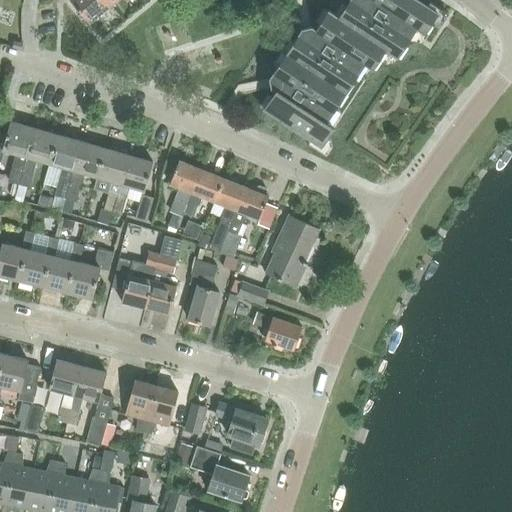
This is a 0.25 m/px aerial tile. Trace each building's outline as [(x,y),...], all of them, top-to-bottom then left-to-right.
[(89,24),(111,6),(105,0),(69,0),(70,0),(89,24)] [(386,48),(385,50),(397,58),(417,28),(424,32),(420,38),(422,38),(438,13),(418,0),(349,0),(345,7),(339,17),(386,48)] [(386,48),(339,17),(330,11),(329,11),(316,30),(312,27),(307,28),(303,29),(286,54),(354,98),(385,50),(386,48)] [(330,134),(354,98),(286,54),(270,79),(271,83),(272,88),(276,91),(264,110),(321,147),(330,134)] [(18,184),(34,128),(10,121),(7,134),(0,132),(0,162),(1,163),(5,151),(16,155),(11,171),(14,171),(11,183),(18,184)] [(49,164),(58,135),(34,128),(18,184),(26,187),(30,174),(34,175),(38,161),(49,164)] [(81,141),(58,135),(49,164),(62,168),(55,195),(66,198),(81,141)] [(105,148),(81,141),(66,198),(77,201),(84,174),(97,178),(105,148)] [(112,211),(129,155),(105,148),(97,178),(111,182),(108,194),(104,209),(112,211)] [(144,191),(153,162),(129,155),(112,211),(122,214),(126,199),(127,199),(130,187),(144,191)] [(193,193),(202,170),(179,161),(171,185),(178,188),(169,211),(174,213),(168,227),(177,230),(184,214),(192,193),(193,193)] [(216,202),(225,179),(202,170),(193,193),(192,193),(184,214),(193,218),(198,206),(199,207),(203,197),(216,202)] [(221,254),(238,211),(247,187),(225,179),(216,202),(227,206),(215,237),(214,239),(210,249),(221,254)] [(269,229),(277,208),(267,204),(271,196),(247,187),(238,211),(221,254),(233,258),(242,237),(238,235),(246,214),(261,220),(259,225),(269,229)] [(147,221),(154,198),(141,195),(135,218),(147,221)] [(101,208),(97,221),(109,225),(112,211),(104,209),(101,208)] [(296,288),(307,263),(304,262),(319,229),(291,216),(274,253),(276,255),(267,275),(296,288)] [(64,219),(62,226),(72,229),(74,222),(64,219)] [(31,249),(35,234),(26,231),(22,247),(2,242),(0,251),(0,276),(19,281),(28,248),(31,249)] [(28,248),(19,281),(44,287),(52,254),(55,255),(59,240),(35,234),(31,249),(28,248)] [(203,235),(199,245),(210,249),(214,239),(203,235)] [(174,273),(177,260),(182,241),(165,237),(160,255),(153,280),(145,308),(169,314),(178,287),(162,283),(165,270),(174,273)] [(44,287),(67,293),(75,260),(79,261),(80,261),(83,246),(59,240),(55,255),(52,254),(44,287)] [(108,271),(113,252),(98,249),(94,265),(79,261),(75,260),(67,293),(92,299),(100,269),(108,271)] [(153,280),(160,255),(149,252),(146,265),(143,278),(129,275),(122,302),(145,308),(153,280)] [(210,325),(221,292),(213,290),(219,267),(200,262),(199,262),(193,284),(199,286),(188,319),(210,325)] [(269,291),(243,281),(237,296),(263,306),(269,291)] [(230,294),(227,304),(235,307),(238,297),(230,294)] [(296,349),(304,326),(259,311),(255,323),(269,328),(267,340),(275,343),(275,344),(283,347),(286,346),(296,349)] [(32,403),(40,371),(26,367),(28,360),(3,354),(0,366),(0,391),(1,386),(19,390),(19,391),(24,393),(22,400),(32,403)] [(67,424),(75,394),(82,366),(58,360),(51,387),(65,391),(57,421),(67,424)] [(100,400),(101,396),(107,373),(82,366),(75,394),(67,424),(76,426),(84,396),(100,400)] [(146,433),(158,386),(135,380),(126,415),(138,418),(138,431),(146,433)] [(172,427),(181,392),(158,386),(146,433),(153,435),(160,424),(172,427)] [(113,399),(101,396),(100,400),(96,418),(93,417),(86,443),(100,447),(113,399)] [(223,432),(228,433),(228,434),(235,436),(232,446),(251,452),(254,443),(259,445),(260,441),(263,442),(266,432),(264,431),(268,420),(220,402),(217,414),(216,416),(227,421),(223,432)] [(200,435),(208,407),(191,403),(184,431),(200,435)] [(38,433),(45,408),(31,404),(24,430),(38,433)] [(7,437),(4,451),(8,452),(16,453),(18,443),(19,439),(7,437)] [(18,443),(16,453),(23,455),(26,441),(19,439),(18,443)] [(182,443),(179,453),(191,457),(194,447),(182,443)] [(241,501),(249,475),(218,465),(221,454),(197,445),(190,466),(214,474),(213,479),(209,489),(241,501)] [(0,504),(5,505),(16,453),(8,452),(4,463),(0,462),(0,504)] [(26,509),(34,470),(23,467),(23,455),(16,453),(5,505),(26,509)] [(95,457),(93,469),(100,471),(103,459),(95,457)] [(38,511),(47,511),(58,462),(51,460),(46,472),(34,470),(26,509),(38,511)] [(69,511),(77,478),(65,476),(65,463),(58,462),(47,511),(69,511)] [(91,511),(100,471),(93,469),(88,481),(77,478),(69,511),(91,511)] [(100,471),(91,511),(114,511),(117,502),(122,503),(125,488),(107,485),(108,472),(100,471)] [(149,487),(151,479),(131,475),(126,501),(134,503),(131,511),(155,511),(157,505),(145,502),(148,487),(149,487)] [(201,511),(184,507),(187,497),(176,492),(169,511),(201,511)]
